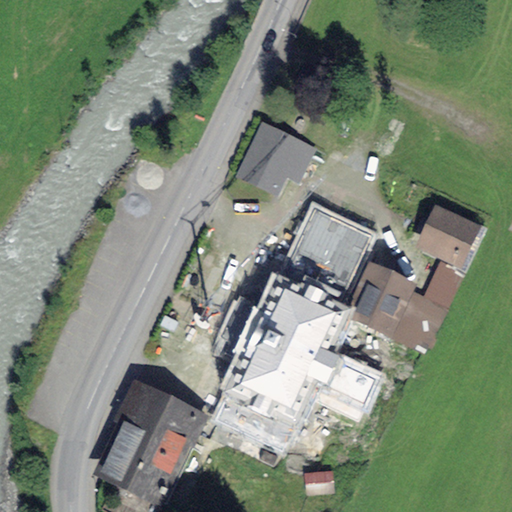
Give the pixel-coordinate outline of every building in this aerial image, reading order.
[(415,8),(414,24),(428,25),(430,10),(415,8)] [(261,133),(238,180),(273,197),(279,185),(297,193),(314,159),(261,133)] [(484,230),(434,207),(417,245),(467,267),(484,230)] [(373,242),(314,215),(280,285),(342,313),(373,242)] [(446,311),(374,277),(354,320),(426,353),(446,311)] [(245,362),(222,413),(284,441),(305,394),(356,417),(373,380),(322,357),(342,313),(280,285),(265,318),(245,309),(225,353),(245,362)] [(132,434),(110,483),(168,509),(208,422),(132,388),(115,427),(132,434)] [(330,477),(305,479),(306,501),(332,499),(330,477)]
